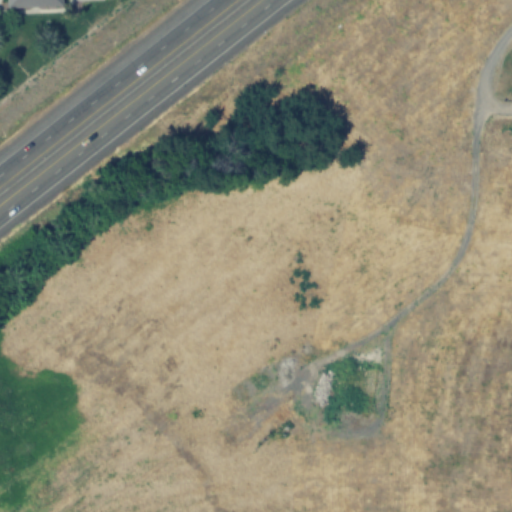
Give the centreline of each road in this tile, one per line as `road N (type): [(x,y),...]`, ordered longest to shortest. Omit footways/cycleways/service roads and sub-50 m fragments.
road 1 (primary): [(0,214),(272,0)]
road 2 (primary): [(222,0),(0,174)]
